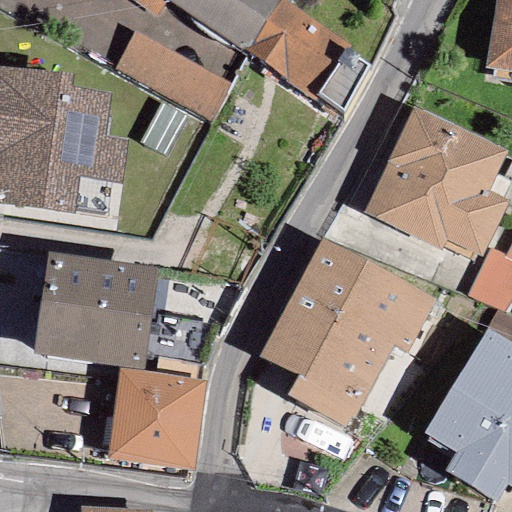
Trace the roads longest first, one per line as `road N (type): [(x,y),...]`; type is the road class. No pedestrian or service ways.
road 1 (residential): [(429,0),(231,354),(200,507)]
road 2 (residential): [(0,498),(200,507)]
